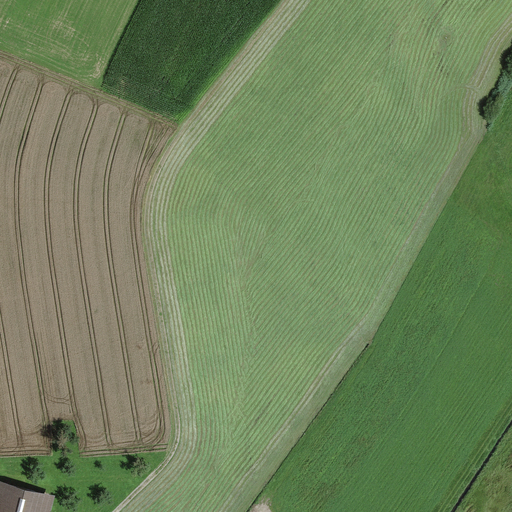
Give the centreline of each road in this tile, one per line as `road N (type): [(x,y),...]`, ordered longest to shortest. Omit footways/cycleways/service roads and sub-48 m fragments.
road 1 (track): [(286,0),(155,176),(147,228),(176,440),(163,467),(117,511)]
road 2 (track): [(511,403),(442,511)]
